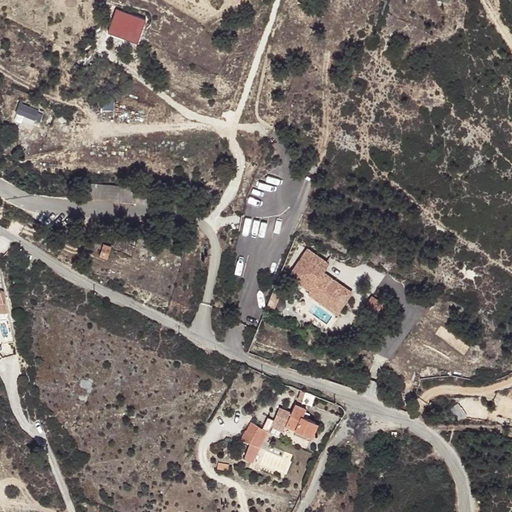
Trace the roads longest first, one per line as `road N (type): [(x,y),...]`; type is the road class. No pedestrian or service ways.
road 1 (unclassified): [(350,410),(0,237)]
road 2 (track): [(200,118),(124,126),(92,118),(0,64)]
road 3 (unknown): [(350,410),(370,397),(414,315),(385,285),(335,278)]
road 4 (unclassified): [(465,511),(455,463),(440,444),(418,427),(350,410)]
road 5 (residential): [(73,511),(43,438),(23,423),(1,364)]
road 6 (track): [(511,382),(426,397),(410,425)]
